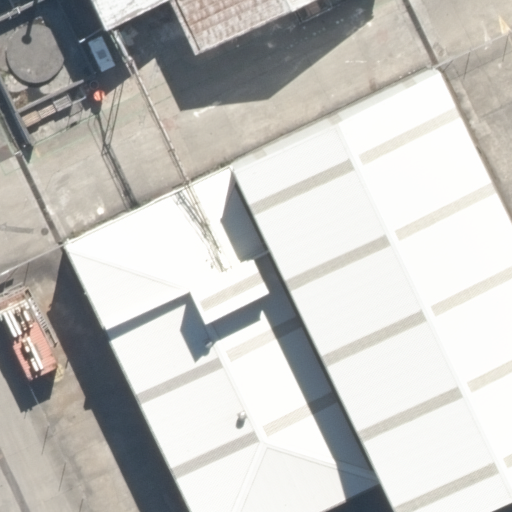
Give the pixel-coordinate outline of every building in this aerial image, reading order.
[(318,0),(86,0),(130,90),(318,0)] [(511,0),(484,0),(511,58),(511,0)] [(476,511),(511,495),(511,223),(435,63),(232,159),(400,511),(476,511)] [(359,511),(367,509),(221,203),(79,270),(194,511),(359,511)] [(0,511),(16,511),(0,477),(0,511)]
